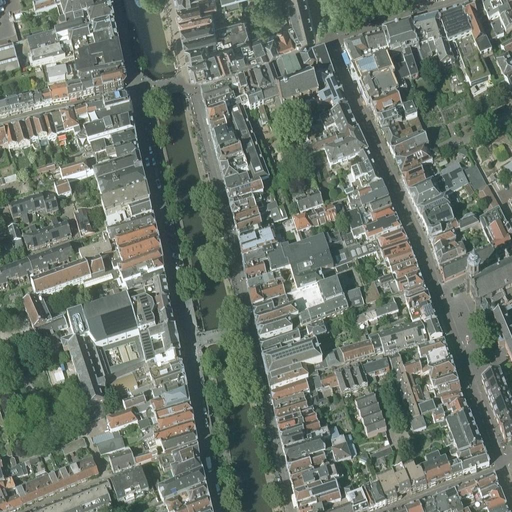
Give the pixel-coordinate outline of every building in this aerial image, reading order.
[(57,0),(48,3),(43,5),(33,8),(35,17),(60,9),(89,0),(57,0)] [(123,0),(89,0),(60,9),(65,24),(60,25),(59,27),(60,31),(61,32),(84,25),(82,19),(110,11),(110,10),(109,10),(125,6),(123,0)] [(198,0),(177,5),(164,8),(166,18),(179,15),(201,10),(198,0)] [(201,10),(179,15),(166,18),(168,26),(181,23),(181,22),(217,14),(220,24),(244,17),(243,15),(242,15),(239,4),(236,2),(226,5),(226,4),(217,6),(215,0),(198,0),(201,10)] [(275,0),(280,19),(283,18),(278,0),(275,0)] [(294,19),(311,14),(309,9),(308,4),(308,3),(307,0),(288,0),(292,14),(293,19),(294,19)] [(406,0),(410,10),(425,6),(425,5),(423,0),(406,0)] [(502,35),(504,34),(500,25),(507,21),(511,19),(506,9),(502,0),(491,0),(489,1),(481,4),(488,22),(493,33),(496,41),(503,38),(502,35)] [(511,1),(511,0),(502,0),(506,9),(511,6),(511,1)] [(480,26),(488,22),(481,4),(481,5),(472,8),(462,12),(473,40),(481,59),(491,54),(487,45),(496,41),(493,33),(484,37),(480,26)] [(56,41),(113,26),(130,22),(127,5),(125,6),(109,10),(110,10),(110,11),(82,19),(84,25),(61,32),(52,34),(46,36),(33,40),(30,41),(26,42),(27,42),(29,52),(30,56),(58,48),(56,41)] [(437,20),(453,63),(458,61),(457,59),(457,58),(453,49),(452,47),(455,46),(458,53),(457,53),(468,81),(470,87),(490,79),(480,59),(481,59),(473,40),(462,12),(449,17),(437,20)] [(173,45),(185,42),(212,36),(216,48),(223,46),(233,43),(241,40),(242,39),(249,38),(249,37),(246,27),(246,26),(244,17),(220,24),(217,14),(181,22),(181,23),(168,26),(173,45)] [(311,15),(311,14),(294,19),(295,22),(303,41),(316,35),(313,26),(313,24),(311,15)] [(295,44),(303,41),(295,22),(291,23),(289,18),(282,20),(284,25),(287,24),(295,44)] [(410,28),(422,62),(429,80),(434,78),(433,75),(434,75),(433,75),(431,69),(432,69),(431,68),(430,66),(427,58),(431,57),(430,54),(435,53),(440,69),(451,65),(452,68),(455,67),(453,63),(437,20),(438,21),(437,21),(428,23),(427,24),(427,23),(421,25),(410,28)] [(505,37),(511,33),(511,27),(510,28),(507,21),(500,25),(504,34),(505,37)] [(116,36),(133,32),(130,22),(113,26),(56,41),(58,48),(61,48),(70,46),(70,47),(71,47),(116,36)] [(259,27),(260,30),(268,28),(277,26),(275,22),(259,26),(259,27)] [(281,49),(295,44),(287,24),(284,25),(279,27),(279,25),(277,26),(268,28),(276,44),(278,43),(281,49)] [(269,54),(270,53),(260,30),(259,27),(252,30),(252,37),(253,37),(255,42),(254,42),(251,43),(249,38),(242,39),(248,60),(253,58),(253,59),(255,58),(257,57),(257,58),(258,58),(260,57),(269,54)] [(260,30),(270,53),(281,49),(278,43),(276,44),(268,28),(260,30)] [(403,62),(410,82),(418,79),(412,60),(409,53),(416,51),(419,63),(422,62),(410,28),(409,29),(400,32),(400,31),(393,33),(393,34),(384,36),(382,37),(389,60),(392,59),(401,56),(403,62)] [(32,35),(33,40),(46,36),(45,31),(32,35)] [(118,47),(118,46),(135,43),(133,32),(116,36),(71,47),(73,59),(118,47)] [(212,36),(185,42),(173,45),(176,59),(187,56),(187,57),(206,51),(208,51),(208,50),(216,48),(212,36)] [(382,37),(364,42),(371,62),(372,65),(372,66),(389,60),(382,37)] [(241,40),(233,43),(240,64),(249,62),(248,60),(242,39),(241,40)] [(355,71),(355,72),(372,66),(372,65),(364,67),(363,64),(365,63),(364,59),(368,58),(369,62),(371,62),(364,42),(356,44),(344,47),(348,58),(350,63),(355,71)] [(502,57),(503,60),(507,58),(511,55),(511,42),(500,49),(504,56),(502,57)] [(118,46),(118,47),(73,59),(61,62),(62,66),(74,63),(76,70),(121,59),(120,57),(136,54),(134,44),(135,44),(135,43),(118,46)] [(233,43),(223,46),(230,67),(240,64),(233,43)] [(0,77),(20,72),(13,46),(9,47),(0,49),(0,77)] [(58,48),(30,56),(31,59),(29,60),(30,66),(33,66),(33,69),(52,64),(61,62),(73,59),(71,47),(70,47),(70,46),(61,48),(58,48)] [(208,51),(206,51),(213,72),(214,72),(230,67),(223,46),(216,48),(208,50),(208,51)] [(179,82),(193,78),(213,72),(206,51),(187,57),(187,56),(176,59),(178,70),(178,71),(178,73),(180,77),(178,77),(179,82)] [(327,79),(329,85),(335,82),(334,79),(324,53),(321,54),(320,53),(317,54),(317,55),(311,57),(319,77),(327,79)] [(120,57),(121,59),(76,70),(78,79),(123,70),(136,67),(139,67),(136,54),(120,57)] [(263,107),(263,108),(274,103),(281,123),(301,115),(299,111),(297,105),(318,98),(316,91),(329,85),(327,79),(319,77),(311,57),(299,62),(298,61),(296,61),(296,62),(279,68),(276,68),(276,69),(277,69),(277,71),(277,72),(281,85),(277,87),(273,74),(273,73),(273,72),(273,73),(272,72),(263,74),(252,77),(257,91),(254,93),(254,97),(259,96),(261,103),(263,107)] [(511,68),(507,58),(503,60),(495,64),(503,81),(511,75),(511,68)] [(362,87),(370,106),(395,95),(406,90),(403,83),(410,80),(410,82),(403,62),(401,63),(402,68),(395,71),(394,69),(388,71),(385,64),(389,64),(393,62),(392,59),(389,60),(372,66),(355,72),(362,87)] [(49,86),(78,79),(76,70),(71,71),(56,74),(55,72),(56,72),(56,69),(55,69),(54,67),(42,69),(44,77),(46,87),(49,86)] [(123,70),(78,79),(80,88),(92,85),(124,78),(140,75),(141,74),(136,69),(136,67),(123,70)] [(140,75),(124,78),(92,85),(94,96),(124,90),(124,89),(133,87),(143,85),(145,79),(141,74),(140,75)] [(511,75),(503,81),(496,84),(500,93),(508,89),(510,92),(511,90),(511,75)] [(250,99),(254,97),(254,93),(257,91),(252,77),(244,80),(247,86),(249,95),(250,99)] [(148,82),(145,79),(143,85),(133,87),(134,92),(147,90),(146,86),(148,82)] [(239,99),(241,103),(250,99),(249,95),(247,86),(244,80),(235,83),(237,91),(239,98),(239,99)] [(205,86),(199,87),(186,90),(188,98),(201,96),(200,94),(209,91),(219,88),(217,81),(205,86)] [(297,105),(299,111),(314,104),(318,113),(322,111),(322,112),(331,108),(332,111),(334,114),(319,121),(323,129),(325,132),(322,133),(324,138),(330,136),(331,139),(324,141),(322,143),(303,150),(306,160),(324,153),(351,144),(348,137),(358,133),(357,131),(356,131),(355,127),(352,122),(347,109),(345,105),(344,102),(340,92),(339,93),(335,82),(329,85),(316,91),(318,98),(297,105)] [(203,103),(203,102),(237,91),(235,83),(225,86),(219,88),(209,91),(200,94),(201,96),(188,98),(189,106),(203,103)] [(65,85),(58,86),(61,104),(70,102),(67,91),(66,89),(65,85)] [(92,85),(80,88),(83,99),(94,96),(92,85)] [(49,95),(41,97),(43,108),(54,105),(61,104),(58,86),(48,89),(49,92),(48,92),(49,95)] [(80,88),(67,91),(70,102),(77,100),(83,99),(80,88)] [(126,104),(125,104),(129,103),(129,102),(143,100),(147,99),(149,99),(147,90),(134,92),(126,94),(103,99),(105,109),(103,109),(105,118),(130,112),(129,107),(129,106),(128,106),(126,105),(126,104)] [(203,102),(203,103),(189,106),(191,113),(205,110),(205,109),(239,99),(239,98),(237,91),(203,102)] [(370,106),(376,121),(402,111),(400,105),(404,103),(406,110),(409,109),(404,98),(398,101),(395,95),(370,106)] [(262,107),(263,107),(261,103),(259,96),(254,97),(250,99),(241,103),(239,104),(241,110),(242,110),(247,108),(248,112),(249,112),(250,112),(250,111),(253,111),(254,110),(255,110),(257,109),(258,112),(257,113),(260,119),(262,125),(268,123),(263,111),(263,110),(262,107)] [(41,97),(31,100),(34,110),(43,108),(41,97)] [(207,118),(206,116),(224,110),(235,106),(235,105),(239,104),(241,103),(239,99),(205,109),(205,110),(191,113),(192,121),(207,118)] [(17,104),(20,114),(23,113),(31,111),(34,110),(31,100),(17,104)] [(145,111),(143,100),(129,102),(129,103),(131,114),(145,111)] [(17,104),(6,107),(9,117),(20,114),(17,104)] [(249,177),(252,187),(259,184),(269,181),(269,180),(268,180),(264,168),(264,167),(260,157),(259,155),(255,145),(255,143),(251,133),(250,131),(249,128),(246,121),(246,120),(242,111),(241,110),(239,104),(235,105),(235,106),(224,110),(228,124),(231,131),(233,138),(239,152),(243,163),(249,177)] [(0,119),(9,117),(6,107),(0,108),(0,107),(0,119)] [(412,108),(409,109),(406,110),(402,111),(376,121),(382,134),(397,128),(407,124),(417,120),(414,113),(412,108)] [(103,109),(86,113),(87,123),(105,118),(103,109)] [(206,116),(207,118),(192,121),(195,135),(210,131),(210,130),(228,124),(224,110),(206,116)] [(84,137),(132,125),(148,121),(145,111),(131,114),(131,113),(130,113),(130,112),(105,118),(87,123),(77,126),(81,139),(84,138),(84,137)] [(86,113),(75,116),(77,126),(87,123),(86,113)] [(60,120),(65,138),(73,135),(75,141),(76,141),(81,139),(77,126),(75,116),(74,116),(70,117),(69,117),(66,118),(65,118),(64,118),(61,119),(60,119),(60,120)] [(52,122),(57,140),(58,146),(66,143),(65,138),(60,120),(52,122)] [(47,141),(48,143),(57,140),(52,122),(52,121),(51,122),(50,122),(49,122),(43,124),(42,124),(47,141)] [(148,121),(132,125),(84,137),(84,138),(81,139),(76,141),(80,153),(83,152),(134,137),(150,133),(148,121)] [(33,126),(40,149),(49,147),(48,143),(47,141),(42,124),(33,126)] [(210,130),(210,131),(195,135),(197,143),(211,138),(227,133),(228,132),(231,131),(228,124),(210,130)] [(25,128),(30,148),(30,149),(31,149),(31,148),(32,148),(33,149),(33,150),(34,151),(34,152),(35,152),(36,152),(37,153),(38,153),(39,152),(41,152),(40,149),(33,126),(25,128)] [(13,131),(13,132),(20,157),(25,156),(23,150),(30,148),(25,128),(24,128),(24,129),(13,131)] [(382,134),(390,152),(413,140),(410,133),(401,137),(397,128),(382,134)] [(199,151),(213,146),(214,149),(229,143),(228,140),(233,138),(231,131),(228,132),(227,133),(211,138),(197,143),(199,151)] [(20,157),(13,132),(11,132),(9,133),(9,132),(9,133),(7,133),(5,134),(4,134),(8,149),(9,152),(11,160),(20,157)] [(134,137),(83,152),(87,163),(89,162),(93,161),(95,161),(136,148),(153,145),(150,133),(134,137)] [(351,144),(324,153),(331,170),(358,160),(368,156),(367,154),(365,149),(360,139),(358,134),(358,133),(348,137),(351,144)] [(0,152),(0,153),(0,152),(0,151),(8,149),(4,134),(0,135),(0,152)] [(390,152),(395,163),(415,153),(425,150),(430,148),(430,147),(428,148),(423,137),(424,136),(424,135),(423,136),(413,140),(390,152)] [(200,156),(202,163),(205,162),(217,159),(239,152),(233,138),(228,140),(229,143),(214,149),(215,151),(200,156)] [(98,186),(142,173),(159,167),(156,156),(153,145),(136,148),(95,161),(97,169),(98,174),(94,175),(95,178),(98,186)] [(199,151),(200,156),(215,151),(214,149),(213,146),(199,151)] [(395,163),(401,179),(429,166),(430,166),(432,165),(437,162),(436,162),(441,160),(437,152),(428,156),(425,150),(415,153),(395,163)] [(220,169),(220,172),(243,163),(239,152),(217,159),(205,162),(202,163),(205,174),(220,169)] [(368,156),(358,160),(363,169),(351,174),(355,184),(350,186),(352,192),(344,195),(342,188),(336,190),(335,195),(338,201),(345,198),(353,196),(362,192),(359,183),(364,181),(367,178),(376,174),(368,156)] [(60,174),(63,184),(63,185),(67,183),(86,178),(86,177),(90,176),(90,175),(94,174),(94,175),(98,174),(97,169),(96,169),(93,161),(89,162),(90,165),(60,174)] [(208,178),(211,188),(224,185),(224,186),(249,177),(243,163),(220,172),(208,178)] [(429,176),(433,174),(430,166),(429,166),(401,179),(405,187),(429,176)] [(408,194),(416,212),(445,199),(468,187),(469,186),(471,189),(483,182),(475,167),(462,174),(458,166),(434,177),(435,179),(431,181),(432,183),(430,184),(431,185),(427,187),(426,186),(408,194)] [(145,185),(144,183),(161,178),(159,167),(142,173),(98,186),(102,199),(145,185)] [(359,183),(362,192),(380,185),(376,174),(367,178),(364,181),(359,183)] [(405,187),(408,194),(426,186),(425,184),(429,182),(430,184),(432,183),(431,181),(431,180),(433,179),(432,177),(434,176),(433,174),(429,176),(405,187)] [(15,176),(3,180),(5,186),(18,182),(16,176),(15,176)] [(208,189),(211,200),(226,196),(226,197),(252,187),(249,177),(224,186),(224,185),(211,188),(208,189)] [(104,206),(146,191),(146,192),(163,187),(161,178),(144,183),(145,185),(102,199),(104,206)] [(473,196),(475,195),(486,189),(483,182),(471,189),(470,189),(473,196)] [(63,185),(63,184),(53,187),(58,200),(71,195),(67,183),(63,185)] [(215,211),(229,207),(229,206),(252,199),(252,200),(259,197),(264,195),(259,184),(252,187),(226,197),(226,196),(211,200),(213,211),(215,211)] [(127,214),(150,207),(167,202),(163,187),(146,192),(146,191),(104,206),(102,206),(106,221),(127,215),(127,214)] [(350,209),(363,204),(385,196),(381,187),(369,192),(358,196),(347,201),(350,209)] [(486,189),(475,195),(485,212),(486,212),(487,216),(498,210),(486,189)] [(309,198),(305,199),(307,204),(309,203),(312,211),(323,207),(318,194),(313,196),(312,194),(308,196),(309,198)] [(45,195),(39,197),(46,217),(58,213),(54,198),(53,199),(54,200),(50,201),(49,200),(47,201),(45,195)] [(365,211),(388,203),(385,196),(363,204),(365,211)] [(30,200),(35,214),(42,212),(43,217),(46,217),(39,197),(34,199),(34,200),(31,201),(30,200)] [(215,212),(219,224),(221,223),(233,219),(233,220),(256,211),(254,206),(261,203),(259,197),(252,200),(252,199),(229,206),(229,207),(215,212)] [(307,204),(305,199),(295,203),(300,215),(312,211),(309,203),(307,204)] [(416,212),(422,222),(447,211),(451,209),(458,205),(457,201),(448,205),(445,199),(416,212)] [(26,202),(19,204),(27,225),(29,224),(27,217),(35,214),(30,200),(30,201),(26,203),(26,202)] [(130,224),(152,217),(166,214),(166,213),(170,212),(167,202),(150,207),(127,214),(127,215),(130,224)] [(219,224),(221,232),(235,228),(258,219),(257,214),(263,211),(264,217),(268,227),(270,226),(287,220),(283,208),(278,210),(276,203),(265,208),(264,206),(261,207),(262,209),(256,211),(233,220),(221,223),(219,224)] [(345,218),(348,227),(391,212),(388,203),(365,211),(351,216),(345,218)] [(27,225),(19,204),(12,206),(13,207),(9,208),(9,207),(8,207),(13,222),(21,219),(24,226),(27,225)] [(349,209),(351,216),(365,211),(363,204),(350,209),(349,209)] [(324,218),(327,226),(337,222),(336,220),(342,218),(337,205),(332,207),(325,210),(327,216),(324,218)] [(73,215),(77,227),(88,223),(85,215),(89,214),(88,210),(73,215)] [(316,221),(318,229),(327,226),(324,218),(327,216),(325,210),(316,213),(318,220),(316,221)] [(490,247),(495,257),(503,253),(511,249),(511,250),(511,249),(511,247),(502,227),(506,226),(505,225),(498,210),(487,216),(486,217),(486,218),(478,223),(482,231),(490,247)] [(451,221),(447,211),(422,222),(428,237),(443,231),(446,237),(453,235),(459,232),(460,236),(462,235),(471,231),(472,235),(482,231),(478,223),(486,218),(486,217),(487,216),(486,212),(485,212),(484,212),(475,216),(473,217),(474,220),(469,219),(464,222),(461,226),(458,226),(456,219),(451,221)] [(348,227),(351,235),(395,220),(391,212),(348,227)] [(306,217),(311,231),(318,229),(316,221),(318,220),(316,213),(306,217)] [(127,215),(106,221),(106,222),(109,231),(117,228),(130,224),(127,215)] [(110,246),(155,231),(157,230),(173,227),(171,215),(153,219),(136,225),(106,234),(110,245),(110,246)] [(221,232),(223,241),(238,238),(238,236),(268,227),(264,217),(258,219),(235,228),(221,232)] [(297,236),(311,231),(306,217),(293,222),(292,222),(297,236)] [(56,220),(54,221),(60,242),(67,240),(67,239),(71,238),(71,239),(72,239),(67,225),(59,227),(56,220)] [(351,235),(355,245),(358,245),(360,244),(358,240),(364,237),(367,244),(400,232),(395,220),(351,235)] [(53,229),(45,232),(50,246),(49,245),(53,243),(54,245),(60,242),(54,221),(51,222),(53,229)] [(274,236),(272,236),(274,242),(277,251),(277,252),(288,250),(289,253),(315,243),(311,231),(297,236),(292,222),(282,226),(273,229),(272,229),(274,236)] [(88,223),(77,227),(81,240),(96,235),(95,231),(91,233),(88,223)] [(16,225),(9,227),(10,229),(8,230),(12,244),(21,242),(17,227),(16,225)] [(502,227),(511,247),(511,226),(511,227),(511,228),(508,230),(506,226),(502,227)] [(34,227),(32,228),(39,249),(46,247),(45,246),(49,245),(49,246),(50,246),(45,232),(37,234),(34,227)] [(157,230),(155,231),(110,246),(110,245),(84,254),(78,257),(75,257),(79,268),(99,261),(109,257),(112,256),(110,250),(116,248),(118,254),(157,241),(176,236),(173,227),(157,230)] [(39,249),(32,228),(29,229),(31,236),(23,239),(28,253),(28,252),(32,251),(32,252),(39,249)] [(269,230),(261,232),(264,239),(272,236),(274,236),(272,229),(269,230)] [(428,237),(430,244),(446,237),(443,231),(428,237)] [(221,243),(223,250),(228,249),(239,246),(264,239),(261,232),(239,239),(238,238),(223,241),(224,243),(221,243)] [(227,268),(229,276),(245,272),(245,273),(263,267),(265,273),(270,272),(272,278),(286,273),(328,257),(326,250),(331,248),(344,244),(346,248),(354,245),(355,246),(355,245),(351,235),(346,237),(345,232),(315,243),(289,253),(288,250),(277,252),(277,251),(258,257),(258,258),(242,263),(243,263),(243,264),(227,268)] [(364,259),(376,255),(406,244),(401,234),(360,249),(364,259)] [(430,244),(433,252),(456,242),(453,235),(446,237),(430,244)] [(157,241),(118,254),(112,256),(109,257),(114,273),(160,257),(160,256),(161,256),(179,252),(176,236),(157,241)] [(223,250),(225,258),(241,254),(241,255),(253,250),(253,248),(274,242),(272,236),(264,239),(239,246),(228,249),(223,250)] [(241,254),(225,258),(227,268),(242,263),(258,258),(258,257),(277,251),(274,242),(253,248),(253,250),(241,255),(241,254)] [(433,252),(436,261),(462,249),(461,246),(458,247),(456,242),(433,252)] [(84,254),(80,244),(78,245),(74,247),(78,257),(84,254)] [(406,244),(376,255),(378,259),(381,258),(383,264),(384,264),(410,255),(406,244)] [(60,250),(58,251),(66,270),(70,269),(68,263),(74,261),(69,247),(62,250),(62,251),(60,252),(60,250)] [(232,291),(238,317),(252,312),(296,297),(298,296),(294,283),(346,266),(352,264),(364,259),(360,249),(359,247),(355,248),(347,251),(328,257),(286,273),(272,278),(270,272),(265,273),(266,280),(247,287),(232,291)] [(490,247),(466,258),(439,270),(444,283),(482,267),(491,262),(495,258),(495,257),(490,247)] [(436,261),(439,270),(466,258),(465,256),(467,255),(466,254),(464,255),(462,249),(436,261)] [(55,252),(48,255),(54,268),(59,266),(61,272),(66,270),(58,251),(57,251),(57,253),(55,253),(55,252)] [(162,266),(163,267),(162,267),(163,267),(163,268),(183,263),(180,251),(179,252),(161,256),(160,256),(160,257),(114,273),(105,277),(84,284),(90,303),(94,302),(91,293),(162,266)] [(40,258),(38,258),(46,278),(50,276),(48,270),(54,268),(48,255),(41,257),(42,258),(40,259),(40,258)] [(410,255),(384,264),(387,272),(414,262),(410,255)] [(35,260),(28,262),(33,276),(38,274),(41,279),(46,278),(38,258),(37,259),(37,260),(35,261),(35,260)] [(469,291),(470,293),(465,295),(466,297),(469,295),(477,312),(474,313),(475,314),(475,315),(479,313),(482,318),(483,320),(487,321),(492,319),(498,331),(491,334),(499,350),(505,348),(511,363),(511,259),(476,277),(476,278),(473,280),(474,281),(470,283),(469,282),(465,283),(467,287),(466,290),(469,291)] [(99,261),(79,268),(59,275),(64,291),(84,284),(105,277),(99,261)] [(19,265),(18,266),(25,285),(30,283),(27,278),(33,276),(28,262),(21,265),(22,266),(20,266),(19,265)] [(414,262),(387,272),(383,273),(385,280),(391,278),(416,269),(414,262)] [(183,263),(163,268),(163,267),(162,267),(163,267),(162,266),(91,293),(94,302),(108,297),(108,296),(164,276),(175,273),(177,272),(177,273),(184,271),(183,263)] [(14,267),(8,269),(13,283),(18,281),(20,287),(25,285),(18,266),(16,266),(17,267),(15,268),(14,267)] [(294,283),(298,296),(323,288),(320,276),(328,273),(335,270),(337,274),(348,269),(346,266),(294,283)] [(229,276),(232,291),(247,287),(266,280),(265,273),(263,267),(245,273),(245,272),(229,276)] [(0,279),(5,293),(9,291),(7,285),(13,283),(8,269),(1,272),(1,273),(0,273),(0,279)] [(417,269),(416,269),(391,278),(394,284),(419,276),(419,275),(418,275),(418,273),(416,270),(417,270),(417,269)] [(164,276),(108,296),(108,297),(110,302),(121,299),(128,296),(133,295),(154,287),(165,283),(166,285),(173,284),(180,282),(186,281),(184,271),(177,273),(177,272),(175,273),(164,276)] [(36,299),(36,301),(40,298),(64,291),(59,275),(49,279),(31,285),(36,299)] [(385,280),(364,288),(363,289),(363,296),(366,307),(380,302),(376,290),(388,285),(392,298),(399,296),(423,287),(419,276),(394,284),(391,278),(385,280)] [(169,304),(168,298),(176,296),(179,296),(179,295),(190,293),(187,281),(186,281),(180,282),(173,284),(166,285),(165,283),(154,287),(155,292),(144,295),(127,301),(130,309),(147,304),(147,303),(156,300),(158,306),(169,304)] [(298,296),(302,307),(305,316),(307,315),(315,312),(324,309),(333,306),(342,303),(344,302),(342,297),(338,283),(323,288),(298,296)] [(400,298),(402,303),(405,302),(406,305),(426,297),(424,290),(403,297),(400,298)] [(171,318),(171,314),(193,309),(191,300),(190,293),(179,295),(179,296),(176,296),(168,298),(169,304),(170,310),(155,316),(152,322),(153,322),(153,323),(155,325),(159,321),(171,318)] [(351,296),(349,297),(355,311),(364,308),(364,307),(363,307),(359,296),(359,293),(358,293),(358,294),(355,295),(354,293),(350,294),(351,296)] [(346,295),(342,297),(344,302),(342,303),(346,314),(348,313),(355,311),(349,297),(347,297),(346,295)] [(255,323),(256,329),(269,318),(275,316),(302,307),(298,296),(296,297),(252,312),(238,317),(241,326),(241,327),(255,323)] [(400,307),(401,308),(396,310),(397,315),(395,316),(397,320),(400,319),(398,314),(405,312),(403,307),(405,306),(408,314),(409,315),(419,312),(418,310),(429,307),(426,297),(406,305),(404,306),(400,307)] [(44,354),(62,347),(66,345),(56,320),(49,305),(44,307),(40,298),(36,301),(35,301),(22,306),(34,332),(38,342),(44,354)] [(147,303),(147,304),(147,305),(153,310),(155,316),(170,310),(169,304),(158,306),(156,300),(147,303)] [(174,327),(175,331),(156,337),(153,323),(153,322),(152,322),(155,316),(153,310),(147,305),(147,304),(130,309),(127,301),(93,312),(94,313),(80,317),(93,343),(97,351),(139,338),(142,352),(127,358),(131,369),(134,376),(180,359),(180,358),(178,348),(176,341),(181,339),(199,335),(196,322),(174,327)] [(346,314),(342,303),(333,306),(337,317),(346,314)] [(394,305),(383,309),(386,319),(388,323),(397,320),(395,316),(397,315),(396,310),(394,305)] [(333,306),(324,309),(328,320),(337,317),(333,306)] [(237,341),(244,340),(245,348),(259,344),(259,345),(260,344),(269,341),(292,334),(301,330),(297,319),(305,316),(302,307),(275,316),(269,318),(256,329),(255,323),(241,327),(241,326),(235,327),(236,334),(237,341)] [(432,313),(429,307),(418,310),(419,312),(420,317),(432,313)] [(171,314),(171,318),(159,321),(155,325),(153,323),(156,337),(175,331),(174,327),(196,322),(193,309),(171,314)] [(324,309),(315,312),(319,324),(328,320),(324,309)] [(383,309),(373,313),(378,326),(388,323),(386,319),(383,309)] [(64,354),(69,353),(93,343),(80,317),(78,313),(77,312),(66,315),(56,320),(66,345),(62,347),(64,353),(64,354)] [(315,312),(307,315),(311,327),(319,324),(315,312)] [(419,312),(409,315),(409,316),(408,316),(408,317),(406,320),(412,325),(422,322),(420,317),(419,312)] [(373,313),(362,317),(367,330),(378,326),(373,313)] [(420,317),(422,322),(424,328),(436,324),(435,323),(437,321),(436,319),(434,318),(432,313),(420,317)] [(307,315),(305,316),(297,319),(301,330),(301,331),(311,327),(307,315)] [(358,333),(365,331),(367,330),(362,317),(353,320),(356,330),(358,333)] [(404,321),(379,330),(377,329),(378,327),(374,328),(376,334),(405,324),(404,321)] [(436,324),(424,328),(430,343),(442,339),(436,324)] [(246,351),(248,361),(262,357),(262,356),(292,346),(294,345),(300,343),(300,342),(304,341),(307,349),(318,344),(317,340),(326,337),(326,336),(328,335),(325,327),(325,325),(306,332),(272,343),(260,347),(260,346),(246,351)] [(412,328),(419,346),(427,344),(427,343),(420,325),(412,328)] [(405,330),(410,349),(419,346),(412,328),(405,330)] [(396,332),(401,352),(410,349),(405,330),(396,332)] [(358,333),(360,339),(367,359),(374,356),(369,342),(366,343),(364,337),(367,336),(365,331),(358,333)] [(387,335),(393,354),(401,352),(396,332),(387,335)] [(183,350),(194,349),(201,348),(201,349),(203,348),(203,343),(207,342),(206,338),(203,338),(201,334),(199,335),(181,339),(183,350)] [(369,342),(374,356),(375,357),(383,354),(377,339),(377,338),(376,334),(368,337),(369,342)] [(377,339),(383,354),(384,357),(393,354),(387,335),(377,338),(377,339)] [(359,346),(357,346),(355,347),(360,361),(367,359),(360,339),(357,340),(359,346)] [(248,361),(250,369),(264,365),(263,363),(295,353),(294,350),(306,345),(304,341),(300,342),(300,343),(294,345),(292,346),(262,356),(262,357),(248,361)] [(349,342),(346,343),(352,363),(360,361),(355,347),(351,348),(349,342)] [(105,405),(102,395),(107,393),(106,387),(134,376),(131,369),(112,377),(110,370),(106,372),(100,355),(99,355),(97,351),(93,343),(69,353),(75,371),(81,393),(87,412),(96,409),(102,406),(105,405)] [(344,349),(339,351),(343,365),(352,363),(346,343),(343,345),(344,349)] [(250,369),(254,386),(267,382),(268,383),(304,370),(310,368),(322,364),(319,358),(318,353),(321,352),(318,344),(307,349),(295,353),(263,363),(264,365),(250,369)] [(418,363),(418,364),(447,354),(444,344),(418,352),(421,362),(418,363)] [(182,367),(181,367),(194,362),(193,361),(203,359),(201,349),(201,348),(194,349),(189,351),(190,355),(180,358),(180,359),(134,376),(106,387),(107,393),(102,395),(105,405),(118,399),(130,395),(153,387),(150,379),(182,367)] [(310,368),(304,370),(308,381),(318,377),(316,373),(343,365),(339,351),(326,356),(325,352),(322,353),(324,356),(319,358),(322,364),(310,368)] [(421,371),(449,361),(447,354),(418,364),(421,371)] [(388,360),(392,373),(402,369),(398,357),(388,360)] [(181,367),(182,367),(150,379),(153,387),(183,376),(183,375),(202,370),(200,361),(204,360),(203,359),(193,361),(194,362),(181,367)] [(366,380),(366,381),(389,374),(389,373),(385,361),(360,369),(364,381),(366,380)] [(402,370),(406,378),(409,388),(411,393),(415,392),(410,379),(421,375),(422,376),(428,374),(431,386),(455,379),(450,364),(449,361),(421,371),(418,364),(411,367),(402,370)] [(183,376),(153,387),(130,395),(133,403),(185,384),(204,379),(202,369),(202,370),(183,375),(183,376)] [(353,371),(359,391),(368,388),(365,381),(366,381),(366,380),(364,381),(360,369),(353,371)] [(392,373),(395,382),(406,378),(402,370),(402,369),(392,373)] [(267,382),(254,386),(257,398),(270,395),(270,394),(308,381),(304,370),(268,383),(267,382)] [(344,374),(350,394),(359,391),(353,371),(344,374)] [(481,380),(490,403),(508,396),(499,372),(481,380)] [(334,377),(338,388),(341,397),(350,394),(344,374),(334,377)] [(319,381),(322,391),(329,390),(330,391),(338,388),(334,377),(319,381)] [(395,382),(398,392),(409,388),(406,378),(395,382)] [(204,379),(185,384),(133,403),(123,407),(126,416),(133,414),(132,413),(156,404),(187,394),(186,391),(205,388),(204,379)] [(424,389),(426,396),(457,386),(455,379),(431,386),(426,387),(426,388),(424,389)] [(309,397),(311,400),(317,397),(316,394),(322,392),(322,391),(319,381),(306,385),(309,397)] [(258,402),(260,413),(273,409),(273,408),(309,397),(306,385),(305,385),(272,397),(271,397),(271,399),(258,402)] [(440,400),(460,394),(457,386),(426,396),(420,398),(423,406),(430,404),(440,400)] [(186,391),(187,394),(156,404),(158,410),(161,418),(190,408),(189,406),(207,402),(205,388),(186,391)] [(398,392),(402,404),(413,400),(411,393),(409,388),(398,392)] [(416,408),(417,407),(423,406),(420,398),(426,396),(424,389),(419,390),(415,392),(411,393),(413,400),(416,408)] [(422,420),(431,416),(464,405),(461,396),(440,402),(442,408),(434,411),(432,405),(418,410),(422,420)] [(490,403),(497,422),(511,416),(511,405),(508,396),(490,403)] [(274,416),(312,403),(311,400),(309,397),(273,408),(273,409),(260,413),(261,420),(274,416)] [(311,400),(312,403),(314,410),(314,411),(328,406),(326,400),(319,403),(317,397),(311,400)] [(386,433),(373,398),(355,405),(368,440),(381,435),(385,433),(386,433)] [(402,404),(406,414),(418,410),(417,407),(416,408),(413,400),(402,404)] [(328,407),(331,412),(344,407),(342,401),(328,407)] [(190,408),(161,418),(137,426),(140,433),(143,432),(153,429),(159,427),(159,426),(191,416),(191,415),(208,411),(207,402),(189,406),(190,408)] [(297,415),(314,410),(312,403),(274,416),(261,420),(263,427),(276,424),(276,423),(297,416),(297,415)] [(107,424),(109,429),(158,410),(156,404),(132,413),(133,414),(126,416),(107,423),(107,424)] [(464,405),(431,416),(434,425),(444,421),(445,423),(453,420),(454,421),(468,415),(464,405)] [(106,418),(102,406),(96,409),(100,420),(106,418)] [(85,426),(100,420),(96,409),(87,412),(80,414),(85,426)] [(158,410),(109,429),(111,434),(90,441),(93,448),(96,447),(101,458),(125,450),(121,439),(120,439),(118,433),(137,426),(161,418),(158,410)] [(297,423),(315,417),(314,417),(313,411),(314,411),(314,410),(297,415),(297,416),(276,423),(276,424),(263,427),(264,433),(278,430),(278,429),(293,424),(297,423)] [(409,424),(422,420),(418,410),(406,414),(409,424)] [(193,427),(193,425),(210,421),(208,411),(191,415),(191,416),(159,426),(159,427),(153,429),(143,432),(140,433),(143,443),(146,442),(153,439),(161,437),(193,427)] [(511,440),(511,416),(497,422),(505,444),(511,440)] [(266,441),(268,451),(282,447),(282,446),(307,438),(308,439),(321,434),(317,424),(315,417),(297,423),(299,428),(299,430),(279,437),(266,441)] [(449,456),(451,460),(451,461),(481,449),(469,418),(439,428),(440,433),(447,430),(450,438),(442,441),(445,449),(453,446),(456,453),(449,456)] [(409,424),(413,435),(425,430),(422,420),(409,424)] [(193,425),(193,427),(161,437),(153,439),(146,442),(149,451),(160,447),(195,436),(195,435),(212,430),(210,421),(193,425)] [(264,433),(266,441),(279,437),(299,430),(299,428),(295,429),(293,424),(278,429),(278,430),(264,433)] [(327,432),(329,439),(328,440),(328,441),(329,441),(333,452),(346,447),(353,445),(350,437),(343,439),(340,440),(337,433),(335,429),(327,431),(327,432)] [(197,446),(197,444),(214,440),(212,430),(195,435),(195,436),(160,447),(163,454),(164,457),(197,446)] [(329,439),(327,432),(321,434),(308,439),(308,442),(307,443),(308,448),(284,455),(284,454),(270,458),(273,471),(287,468),(325,454),(322,443),(328,441),(328,440),(329,439)] [(268,451),(270,458),(284,454),(284,455),(308,448),(307,443),(308,442),(308,439),(307,438),(282,446),(282,447),(268,451)] [(82,440),(81,440),(61,449),(65,458),(86,449),(83,441),(82,440)] [(406,450),(411,462),(416,461),(408,442),(400,446),(402,452),(406,450)] [(202,475),(201,474),(217,470),(213,446),(198,450),(158,466),(161,474),(163,474),(164,475),(170,473),(175,485),(175,487),(202,475)] [(329,469),(341,465),(351,462),(350,459),(355,458),(356,455),(354,449),(351,446),(346,448),(346,447),(333,452),(329,453),(325,454),(287,468),(273,471),(276,486),(290,482),(329,468),(329,469)] [(370,458),(375,470),(379,468),(377,462),(393,456),(390,449),(370,458)] [(451,460),(445,462),(448,470),(459,466),(484,457),(481,449),(451,461),(451,460)] [(130,451),(119,454),(124,471),(135,467),(133,460),(130,451)] [(136,458),(133,460),(135,467),(136,467),(140,466),(164,457),(163,454),(157,456),(156,452),(151,454),(136,458)] [(431,458),(440,484),(452,480),(448,470),(445,462),(440,464),(436,453),(430,455),(431,458)] [(119,469),(112,472),(113,475),(124,471),(119,454),(114,456),(119,469)] [(109,461),(112,472),(119,469),(114,456),(113,456),(114,460),(109,461)] [(52,467),(48,457),(42,459),(46,469),(52,467)] [(459,466),(462,476),(470,473),(470,475),(476,473),(475,471),(489,467),(484,457),(459,466)] [(378,487),(385,506),(401,500),(402,499),(401,498),(406,496),(410,494),(411,495),(412,496),(427,489),(440,484),(431,458),(424,461),(427,468),(420,471),(415,473),(413,466),(401,471),(396,473),(376,481),(378,487)] [(416,461),(411,462),(413,466),(415,473),(420,471),(416,460),(416,461)] [(91,461),(81,465),(87,482),(98,477),(91,461)] [(69,466),(71,469),(77,486),(87,482),(81,465),(80,462),(69,466)] [(0,473),(0,485),(11,482),(18,479),(18,480),(27,476),(25,468),(25,465),(24,465),(24,464),(16,468),(12,470),(3,473),(0,473)] [(278,493),(279,500),(294,496),(294,498),(334,483),(343,480),(340,471),(343,470),(341,465),(329,469),(331,474),(292,488),(292,489),(278,493)] [(448,470),(452,480),(462,476),(459,466),(448,470)] [(276,486),(278,493),(292,489),(292,488),(331,474),(329,469),(329,468),(290,482),(276,486)] [(71,469),(59,474),(65,491),(77,486),(71,469)] [(205,489),(205,488),(219,484),(217,470),(201,474),(202,475),(175,487),(175,485),(171,486),(171,487),(162,491),(158,493),(159,496),(163,506),(164,505),(205,489)] [(154,494),(145,471),(110,485),(118,505),(148,493),(149,496),(154,494)] [(59,474),(48,479),(55,495),(65,491),(59,474)] [(36,479),(38,483),(44,500),(55,495),(48,479),(46,475),(36,479)] [(448,511),(464,511),(463,510),(489,499),(490,501),(486,503),(478,507),(468,511),(497,511),(505,509),(501,497),(497,487),(494,479),(493,480),(491,479),(491,478),(487,480),(466,489),(469,496),(465,498),(467,502),(458,505),(454,493),(442,498),(448,511)] [(153,483),(158,493),(162,491),(157,481),(153,483)] [(373,503),(375,511),(375,510),(385,506),(378,487),(377,487),(375,481),(369,484),(370,484),(369,484),(372,491),(370,491),(374,502),(373,503)] [(0,485),(0,497),(4,496),(6,496),(8,495),(8,493),(14,491),(15,491),(11,482),(0,485)] [(38,483),(27,488),(33,504),(44,500),(38,483)] [(279,500),(282,511),(286,511),(297,509),(297,510),(315,504),(317,511),(327,508),(335,505),(346,501),(344,496),(339,498),(338,496),(334,483),(294,498),(294,496),(279,500)] [(156,509),(157,511),(178,511),(208,500),(224,496),(222,496),(222,497),(222,496),(219,485),(219,484),(205,488),(205,489),(186,496),(164,505),(163,506),(156,509)] [(358,489),(367,511),(370,511),(372,511),(373,511),(375,510),(375,511),(373,503),(374,502),(370,491),(372,491),(369,484),(362,488),(362,487),(358,489)] [(100,511),(111,508),(107,498),(112,497),(108,486),(107,486),(103,488),(103,487),(42,511),(100,511)] [(15,492),(18,499),(23,508),(33,504),(27,488),(15,492)] [(344,496),(346,501),(350,511),(367,511),(358,489),(351,491),(344,495),(344,496)] [(469,496),(466,489),(454,493),(458,505),(467,502),(465,498),(469,496)] [(0,497),(0,507),(10,505),(9,503),(6,496),(4,496),(0,497)] [(209,511),(211,511),(226,507),(224,496),(208,500),(178,511),(209,511)] [(435,511),(448,511),(442,498),(431,503),(435,511)] [(9,503),(10,505),(12,511),(14,511),(23,508),(18,499),(9,503)] [(350,511),(346,501),(335,505),(337,511),(350,511)] [(435,511),(431,503),(418,508),(419,511),(435,511)]
